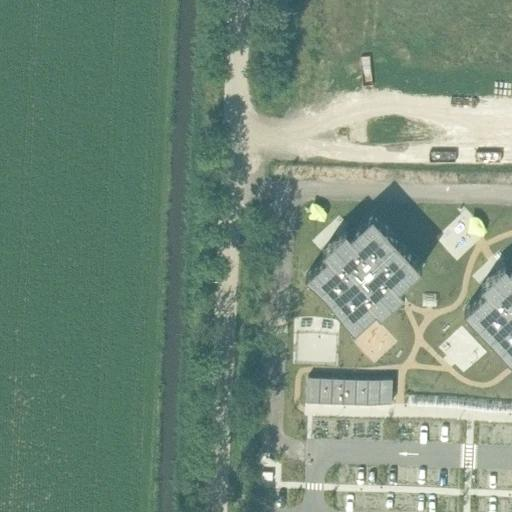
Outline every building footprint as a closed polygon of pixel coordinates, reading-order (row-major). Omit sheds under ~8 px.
[(511,8),(455,7),(452,104),(511,106),(511,8)] [(450,142),(449,152),(471,153),(472,143),(450,142)] [(328,254),(306,274),(312,281),(355,327),(376,307),(381,312),(405,290),(400,285),(422,265),(374,212),(351,232),(347,227),(323,249),(328,254)] [(479,295),(464,308),(511,359),(511,263),(510,266),(505,260),(481,282),(486,288),(479,295)] [(434,354),(426,332),(404,340),(413,362),(434,354)] [(481,337),(462,338),(462,358),(481,358),(481,337)] [(308,376),(307,400),(391,403),(392,379),(308,376)] [(357,453),(339,465),(353,486),(371,473),(357,453)] [(422,486),(427,460),(406,455),(400,482),(422,486)]
